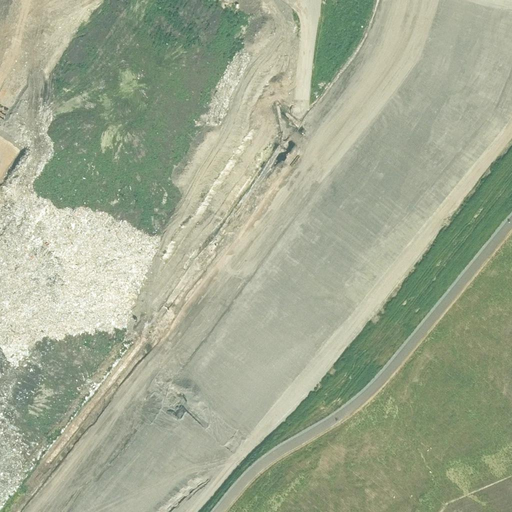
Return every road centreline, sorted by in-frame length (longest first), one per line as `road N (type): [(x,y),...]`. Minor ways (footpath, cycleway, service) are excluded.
road 1 (unknown): [(293,170),(302,9)]
road 2 (unknown): [(383,50),(511,74)]
